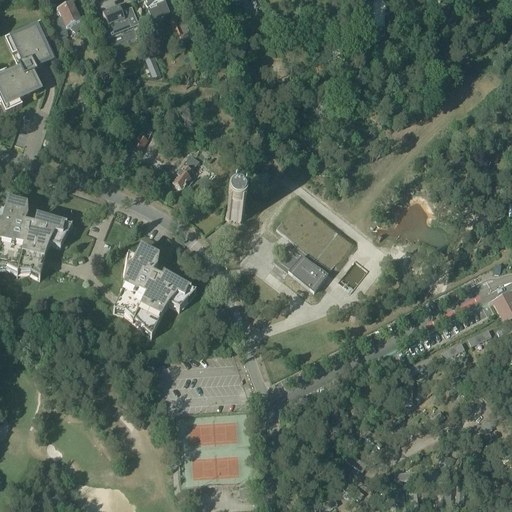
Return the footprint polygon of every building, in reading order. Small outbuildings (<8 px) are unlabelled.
[(135,0),(138,6),(144,4),(151,22),(151,23),(152,25),(164,20),(163,18),(168,16),(162,0),(135,0)] [(256,0),(249,0),(253,11),(260,9),(256,0)] [(71,6),(58,13),(61,19),(52,27),(58,45),(66,44),(66,39),(67,39),(66,32),(70,30),(75,36),(86,26),(80,12),(74,13),(71,6)] [(112,13),(102,17),(108,30),(112,39),(131,31),(139,28),(132,11),(124,14),(121,7),(111,11),(112,13)] [(170,23),(176,43),(185,40),(187,46),(192,44),(183,24),(182,20),(177,22),(177,21),(170,23)] [(40,25),(14,36),(5,41),(20,75),(8,80),(6,75),(0,77),(0,106),(5,118),(22,110),(19,104),(39,95),(31,79),(37,77),(35,71),(42,67),(51,63),(42,44),(48,41),(40,25)] [(154,131),(146,127),(131,153),(140,158),(148,143),(147,143),(154,131)] [(175,180),(177,182),(172,188),(181,194),(186,188),(188,190),(192,184),(187,180),(199,165),(191,159),(175,180)] [(298,206),(276,232),(296,248),(292,253),(306,263),(309,258),(329,274),(350,247),(298,206)] [(17,279),(30,278),(30,279),(39,284),(43,263),(45,257),(49,250),(60,253),(66,241),(67,241),(72,232),(43,226),(36,222),(34,231),(24,229),(27,223),(27,211),(6,207),(4,217),(0,216),(0,273),(6,273),(17,279)] [(226,218),(226,219),(226,221),(227,222),(227,223),(228,224),(229,225),(231,226),(232,226),(233,227),(235,227),(236,227),(238,226),(239,226),(240,225),(242,224),(243,223),(243,222),(244,220),(244,219),(244,218),(244,216),(244,215),(243,214),(244,212),(242,210),(241,210),(239,209),(238,209),(237,208),(235,208),(233,208),(232,209),(231,209),(229,210),(228,211),(227,212),(227,213),(226,215),(226,216),(226,218)] [(287,249),(273,266),(288,278),(313,298),(320,289),(300,273),(308,264),(306,263),(302,260),(292,253),(287,249)] [(125,318),(143,334),(143,336),(151,342),(163,316),(169,310),(179,315),(187,305),(188,305),(195,297),(169,285),(162,280),(160,284),(151,279),(156,274),(158,263),(140,254),(135,264),(128,260),(126,270),(127,271),(122,299),(121,301),(113,317),(123,318),(125,318)] [(511,321),(511,298),(511,297),(494,306),(504,326),(511,321)] [(252,493),(239,493),(239,502),(252,501),(252,493)]
